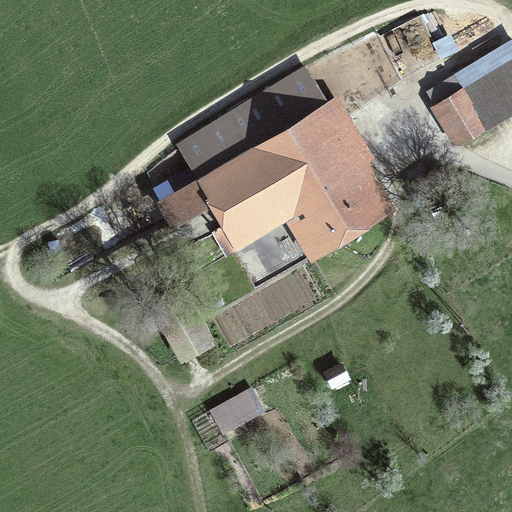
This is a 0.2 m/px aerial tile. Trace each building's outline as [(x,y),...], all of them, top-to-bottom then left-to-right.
[(457,78),(432,94),(459,143),(511,112),(511,64),(465,92),(457,78)] [(289,212),(311,252),(388,207),(310,71),(183,145),(205,181),(165,202),(177,220),(216,197),(230,221),(216,228),(227,246),(289,212)] [(445,173),(419,189),(433,212),(459,197),(445,173)] [(183,297),(159,313),(183,356),(209,342),(183,297)] [(343,359),(328,367),(336,376),(348,368),(343,359)] [(246,392),(209,412),(218,429),(255,408),(246,392)]
